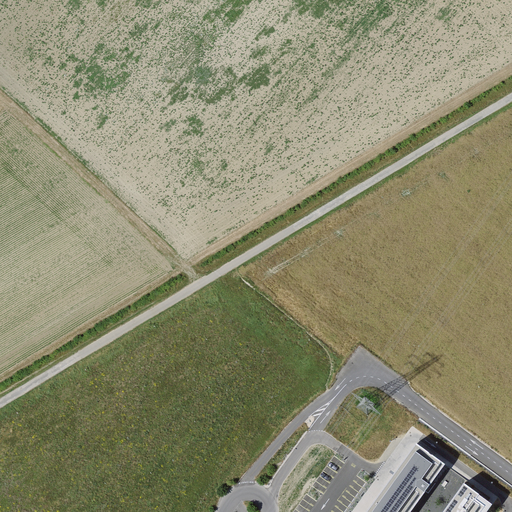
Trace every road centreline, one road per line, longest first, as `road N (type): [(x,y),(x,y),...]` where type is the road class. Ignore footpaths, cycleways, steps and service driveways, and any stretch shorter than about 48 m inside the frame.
road 1 (track): [(0,405),(511,96)]
road 2 (residential): [(357,460),(389,470),(415,435),(503,497),(509,511)]
road 3 (residential): [(310,438),(334,398),(304,414),(244,490)]
